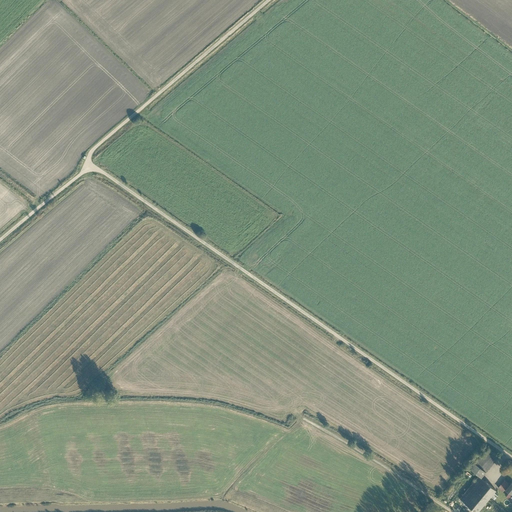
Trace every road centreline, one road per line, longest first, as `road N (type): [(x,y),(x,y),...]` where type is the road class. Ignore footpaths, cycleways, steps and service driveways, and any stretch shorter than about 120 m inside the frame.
road 1 (unclassified): [(511,460),(91,165)]
road 2 (unclassified): [(271,0),(93,151),(91,165)]
road 3 (track): [(450,511),(291,410)]
